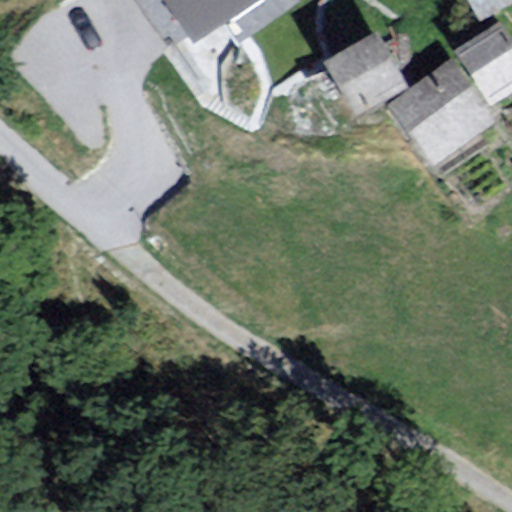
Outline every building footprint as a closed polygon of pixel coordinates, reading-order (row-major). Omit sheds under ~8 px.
[(270,0),(157,0),(195,53),(270,0)] [(508,0),(440,0),(457,31),(510,2),(508,0)] [(511,86),(477,38),(437,66),(477,122),(511,96),(511,86)] [(387,99),(360,47),(297,80),(325,132),(387,99)] [(427,81),(367,121),(406,177),(466,137),(427,81)]
